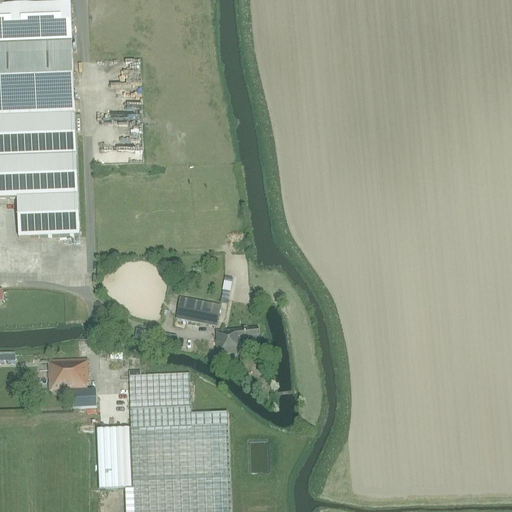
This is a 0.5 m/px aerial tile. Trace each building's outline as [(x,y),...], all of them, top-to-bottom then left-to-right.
[(0,46),(72,42),(71,4),(4,7),(0,7),(0,46)] [(72,42),(0,46),(0,199),(17,199),(19,239),(80,237),(76,133),(81,132),(80,115),(75,116),(75,112),(80,112),(80,103),(75,103),(72,42)] [(141,102),(122,101),(122,115),(140,116),(141,102)] [(125,129),(133,129),(133,121),(125,121),(125,129)] [(19,241),(18,212),(2,212),(3,242),(19,241)] [(221,293),(230,295),(232,285),(223,283),(221,293)] [(220,306),(180,298),(176,320),(216,328),(220,306)] [(260,347),(259,328),(217,332),(217,341),(216,341),(218,361),(243,358),(242,345),(244,345),(244,349),(260,347)] [(137,331),(135,340),(177,347),(179,338),(137,331)] [(73,409),(97,408),(96,391),(87,391),(87,384),(89,383),(88,360),(49,362),(50,392),(72,391),(73,409)] [(190,374),(141,376),(140,372),(129,372),(131,430),(97,431),(99,491),(125,490),(125,511),(232,511),(232,477),(230,457),(230,426),(229,414),(191,415),(190,374)] [(69,426),(68,438),(78,438),(79,427),(69,426)]
